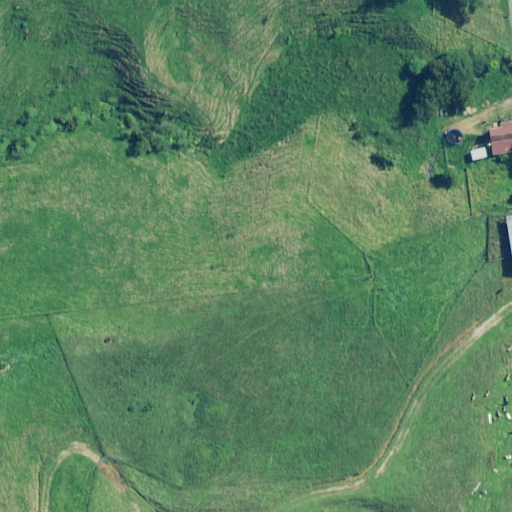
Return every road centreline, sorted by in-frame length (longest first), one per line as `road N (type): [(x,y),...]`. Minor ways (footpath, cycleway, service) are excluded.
road 1 (track): [(511,314),(473,329),(419,394),(380,470),(276,492),(254,511)]
road 2 (track): [(145,511),(106,470),(49,470),(41,511)]
